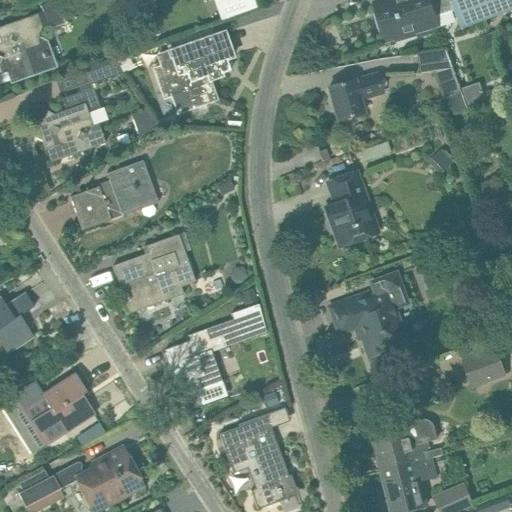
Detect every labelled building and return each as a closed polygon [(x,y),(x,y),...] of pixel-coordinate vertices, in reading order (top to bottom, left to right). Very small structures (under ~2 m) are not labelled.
[(0,73),(6,72),(10,70),(22,76),(49,67),(39,38),(38,34),(41,27),(46,25),(63,19),(55,0),(40,6),(42,12),(37,14),(37,13),(13,22),(0,26),(0,73)] [(380,0),(374,2),(386,42),(438,26),(435,16),(455,10),(451,0),(380,0)] [(511,0),(451,0),(455,10),(456,10),(462,28),(511,9),(511,0)] [(184,43),(204,37),(201,29),(181,35),(184,43)] [(161,67),(152,70),(162,97),(171,94),(177,112),(196,105),(215,99),(209,80),(221,75),(220,73),(216,62),(225,59),(232,57),(224,32),(211,36),(205,39),(168,51),(157,55),(160,62),(161,67)] [(113,61),(86,69),(92,85),(124,74),(113,61)] [(363,113),(359,100),(382,93),(376,74),(354,80),(328,87),(337,120),(363,113)] [(50,115),(43,118),(29,123),(34,137),(40,135),(45,149),(50,147),(55,161),(78,152),(86,157),(90,148),(104,143),(99,129),(92,126),(87,111),(100,107),(93,87),(61,99),(65,110),(50,115)] [(443,99),(435,102),(441,118),(467,109),(461,93),(443,99)] [(146,109),(132,114),(140,136),(156,125),(146,109)] [(362,160),(390,151),(386,141),(359,150),(362,160)] [(109,182),(69,197),(81,230),(90,227),(100,223),(140,209),(137,200),(154,194),(142,160),(125,167),(106,173),(109,182)] [(339,247),(358,240),(377,233),(355,172),(346,175),(327,182),(335,203),(324,207),(339,247)] [(122,297),(124,302),(125,302),(129,313),(183,294),(181,287),(195,282),(178,234),(145,246),(147,253),(112,265),(123,296),(122,297)] [(331,306),(339,327),(358,320),(370,352),(392,344),(391,340),(394,333),(398,332),(391,314),(408,308),(395,273),(364,284),(367,293),(331,306)] [(484,292),(465,305),(481,330),(500,317),(484,292)] [(0,297),(0,344),(6,354),(16,347),(33,337),(20,316),(34,306),(25,293),(5,305),(0,297)] [(189,340),(164,349),(179,389),(193,384),(195,391),(222,381),(211,352),(229,346),(267,332),(258,303),(231,313),(233,319),(188,335),(189,340)] [(473,387),(506,375),(496,348),(463,360),(473,387)] [(42,395),(43,396),(22,410),(45,446),(78,424),(95,414),(82,394),(86,392),(74,373),(58,384),(42,395)] [(270,387),(260,394),(266,404),(277,397),(270,387)] [(265,414),(237,424),(238,426),(218,433),(233,473),(252,466),(259,487),(250,490),(257,509),(281,500),(281,497),(297,492),(291,474),(286,476),(274,442),(275,441),(265,414)] [(418,420),(406,423),(372,432),(382,470),(392,511),(398,511),(427,505),(420,481),(436,477),(431,458),(427,442),(437,439),(435,430),(434,428),(433,426),(431,424),(430,423),(428,422),(425,421),(423,420),(422,420),(420,420),(418,420)] [(21,494),(16,497),(23,511),(38,511),(63,499),(59,492),(77,482),(92,511),(94,511),(125,495),(143,486),(122,447),(104,457),(107,462),(82,475),(79,471),(80,470),(80,469),(80,468),(80,467),(80,466),(79,466),(79,465),(78,465),(77,465),(77,464),(76,464),(75,464),(75,465),(74,465),(47,480),(43,473),(17,487),(21,494)] [(452,502),(447,491),(435,496),(442,511),(459,511),(468,509),(463,497),(452,502)] [(494,511),(489,498),(475,504),(478,511),(494,511)]
